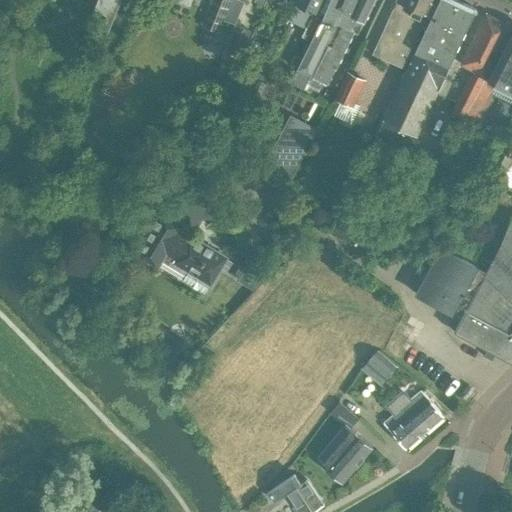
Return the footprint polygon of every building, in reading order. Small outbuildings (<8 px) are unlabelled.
[(105,41),(121,0),(98,0),(85,32),(105,41)] [(296,0),(288,18),(306,27),(302,36),(311,40),(329,0),(296,0)] [(329,0),(311,40),(297,70),(309,76),(335,23),(337,24),(311,78),(326,85),(334,68),(335,69),(355,29),(358,31),(372,0),(329,0)] [(355,234),(372,200),(368,198),(370,193),(378,174),(394,181),(437,90),(438,91),(453,59),(452,58),(475,10),(453,0),(439,0),(361,165),(362,165),(350,193),(346,201),(347,201),(331,231),(354,242),(353,243),(356,245),(360,236),(355,234)] [(404,69),(437,0),(397,0),(371,54),(404,69)] [(488,74),(510,27),(506,25),(486,15),(484,18),(462,66),(472,70),(469,76),(450,115),(460,120),(471,98),(484,72),(488,74)] [(506,130),(511,117),(511,27),(510,27),(488,74),(490,75),(472,114),(506,130)] [(246,52),(253,37),(238,31),(232,45),(246,52)] [(351,108),(364,80),(347,73),(334,100),(351,108)] [(284,190),(315,129),(290,116),(259,176),(284,190)] [(433,150),(440,154),(450,137),(443,133),(433,150)] [(492,190),(510,159),(496,151),(496,153),(494,151),(477,181),(492,190)] [(473,183),(448,225),(474,240),(499,198),(473,183)] [(159,216),(136,254),(157,267),(161,261),(166,253),(176,259),(174,263),(175,263),(176,261),(187,268),(186,270),(187,271),(188,271),(182,281),(204,294),(210,284),(210,285),(221,266),(225,259),(226,258),(190,236),(189,238),(179,232),(182,226),(181,225),(179,228),(175,225),(176,223),(161,213),(159,216)] [(448,225),(423,267),(449,282),(474,240),(448,225)] [(235,263),(229,271),(241,278),(248,266),(237,259),(235,263)] [(262,289),(245,311),(288,344),(305,322),(304,321),(311,312),(328,325),(336,315),(337,316),(346,304),(345,303),(353,293),(334,278),(331,282),(312,267),(291,294),(271,279),(263,290),(262,289)] [(511,298),(497,313),(511,328),(511,298)] [(511,328),(497,313),(482,328),(507,355),(511,359),(511,328)] [(475,322),(459,337),(492,370),(507,355),(482,328),(475,322)] [(459,337),(444,352),(477,385),(492,370),(459,337)] [(264,346),(224,375),(242,399),(282,370),(264,346)] [(365,364),(385,381),(397,368),(377,350),(365,364)] [(224,375),(185,404),(203,428),(242,399),(224,375)] [(287,387),(252,422),(274,443),(309,409),(287,387)] [(444,416),(421,391),(410,400),(403,391),(395,398),(424,432),(444,416)] [(424,432),(395,398),(386,405),(394,414),(383,423),(406,449),(424,432)] [(355,462),(361,455),(364,456),(372,446),(350,429),(359,419),(339,402),(331,413),(344,425),(318,457),(331,469),(329,472),(341,482),(358,463),(355,462)] [(252,422),(217,456),(238,478),(274,443),(252,422)] [(312,511),(324,505),(307,480),(299,485),(291,472),(267,492),(275,502),(278,506),(289,498),(299,511),(312,511)]
